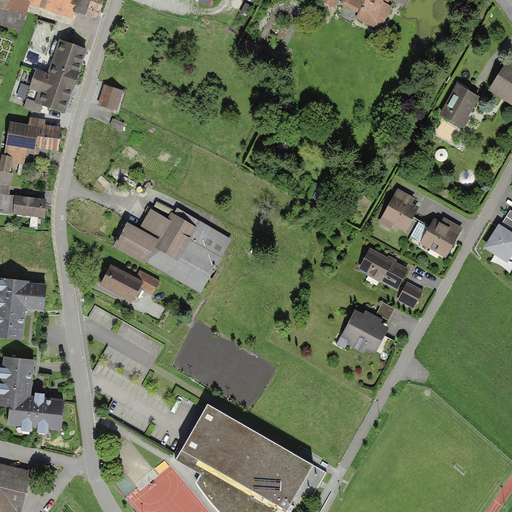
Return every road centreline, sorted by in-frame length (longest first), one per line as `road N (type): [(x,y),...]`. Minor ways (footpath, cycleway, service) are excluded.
road 1 (residential): [(117,0),(59,202),(93,463),(113,511)]
road 2 (residential): [(511,165),(330,488)]
